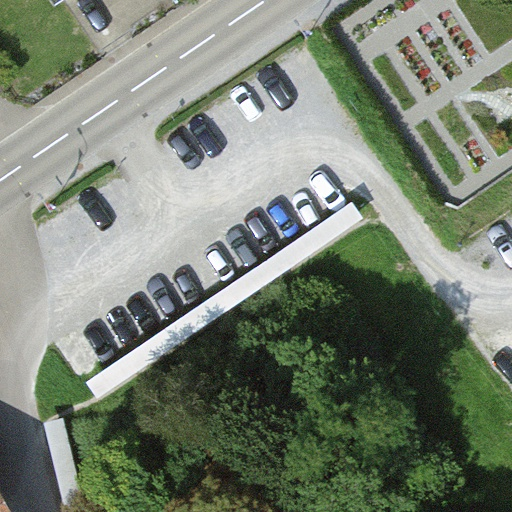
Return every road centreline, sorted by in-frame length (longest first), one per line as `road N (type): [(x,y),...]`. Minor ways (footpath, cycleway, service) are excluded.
road 1 (tertiary): [(15,170),(268,0)]
road 2 (residential): [(41,511),(16,413),(15,283),(0,260)]
